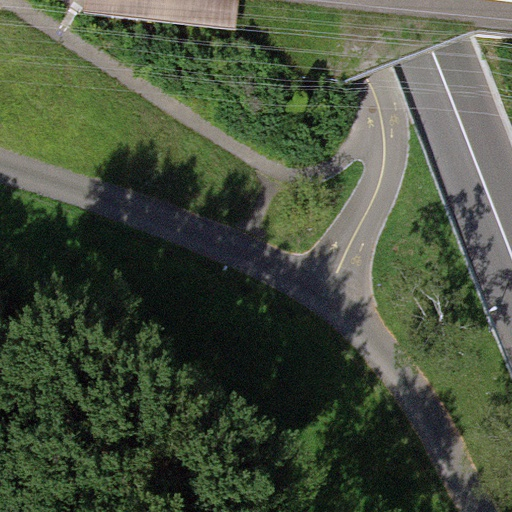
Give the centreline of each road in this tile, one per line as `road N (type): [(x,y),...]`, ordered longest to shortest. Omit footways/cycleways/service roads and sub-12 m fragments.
road 1 (track): [(327,290),(249,253),(0,167)]
road 2 (track): [(492,511),(381,339),(327,290)]
road 3 (tertiary): [(511,248),(415,0)]
